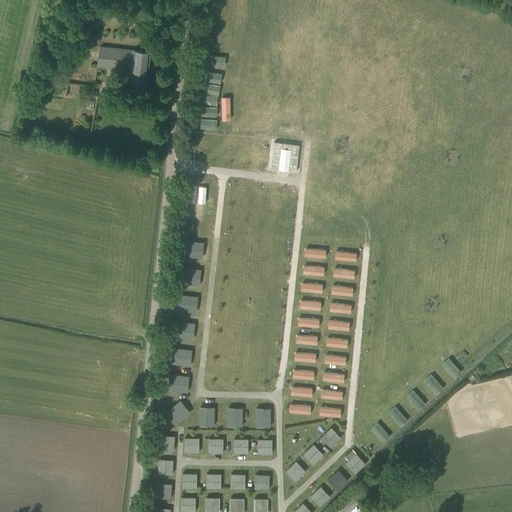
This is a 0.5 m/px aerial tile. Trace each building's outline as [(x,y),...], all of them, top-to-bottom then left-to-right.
[(99,46),(97,65),(110,67),(120,68),(125,68),(124,78),(131,79),(129,93),(135,94),(145,95),(150,52),(140,51),(101,46),(99,46)] [(331,427),(321,437),(331,447),(341,437),(331,427)] [(160,435),(159,449),(173,450),(174,436),(160,435)] [(185,438),(184,452),(198,452),(199,438),(185,438)] [(209,438),(209,452),(223,452),(223,439),(209,438)] [(234,439),(234,453),(248,453),(248,439),(234,439)] [(258,439),(258,453),(272,453),(272,439),(258,439)] [(313,444),(303,453),(313,463),(323,454),(313,444)] [(356,453),(346,462),(355,473),(365,463),(356,453)] [(159,459),(158,473),(172,474),(173,460),(159,459)] [(296,461),(286,470),(295,480),(305,471),(296,461)] [(338,470),(328,479),(337,489),(348,480),(338,470)] [(182,473),(182,487),(196,487),(196,474),(182,473)] [(207,474),(206,487),(220,488),(221,474),(207,474)] [(231,474),(230,488),(245,488),(245,474),(231,474)] [(255,475),(255,489),(269,489),(269,475),(255,475)] [(157,483),(156,497),(170,497),(171,483),(157,483)] [(320,486),(310,496),(320,506),(330,496),(320,486)] [(181,497),(181,511),(195,511),(195,497),(181,497)] [(206,497),(205,511),(218,511),(219,498),(206,497)] [(344,511),(347,511),(357,504),(351,497),(340,507),(344,511)] [(230,498),(229,511),(243,511),(243,498),(230,498)] [(254,499),(253,511),(266,511),(267,499),(254,499)] [(311,511),(303,503),(293,511),(311,511)]
